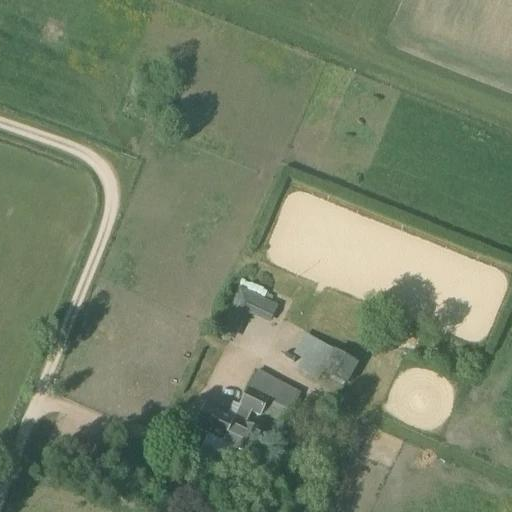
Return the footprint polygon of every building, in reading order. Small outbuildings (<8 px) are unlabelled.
[(217,335),(232,342),(246,313),(267,323),(276,305),(239,288),(217,335)] [(315,381),(321,370),(345,384),(356,365),(332,351),(315,341),(314,343),(304,337),(292,355),(303,361),(298,371),(315,381)] [(266,401),(265,402),(282,409),(292,389),(257,371),(245,391),(266,401)] [(266,401),(245,391),(237,409),(258,418),(265,402),(266,401)] [(193,428),(222,442),(222,441),(233,447),(232,449),(248,457),(259,434),(243,426),(232,421),(233,419),(204,405),(193,428)]
